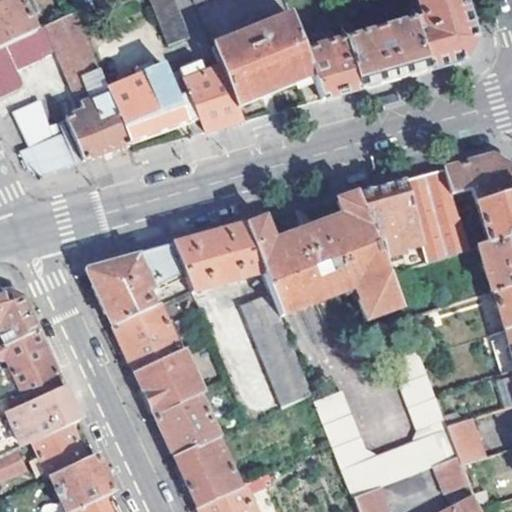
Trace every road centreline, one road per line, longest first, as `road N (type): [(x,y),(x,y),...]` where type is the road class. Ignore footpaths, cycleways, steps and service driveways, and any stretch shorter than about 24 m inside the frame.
road 1 (residential): [(25,234),(511,97)]
road 2 (residential): [(156,511),(25,234)]
